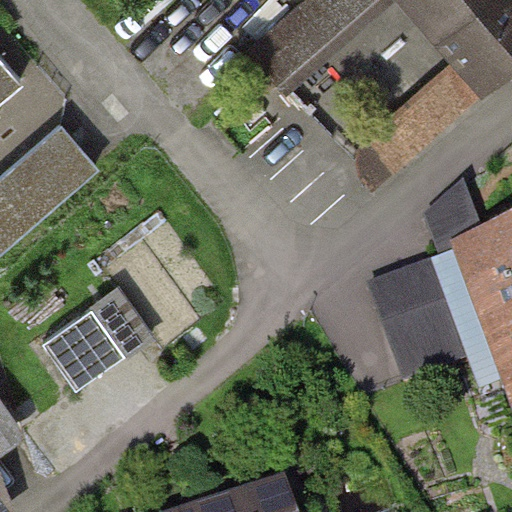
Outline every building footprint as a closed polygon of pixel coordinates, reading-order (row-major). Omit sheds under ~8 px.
[(295,0),(255,35),(294,80),(386,0),(295,0)] [(511,0),(419,0),(460,47),(492,83),(511,66),(511,0)] [(0,31),(0,112),(11,103),(4,95),(33,70),(0,31)] [(460,47),(354,139),(386,175),(492,83),(460,47)] [(0,243),(108,156),(70,109),(0,166),(0,243)] [(448,239),(493,221),(480,188),(434,206),(448,239)] [(123,270),(46,331),(84,380),(161,325),(171,335),(196,318),(210,264),(162,202),(105,246),(123,270)] [(511,224),(458,244),(511,387),(511,224)] [(372,280),(409,377),(479,351),(442,253),(372,280)] [(0,511),(4,511),(19,502),(8,441),(34,421),(0,376),(0,511)] [(305,511),(295,476),(173,511),(305,511)]
